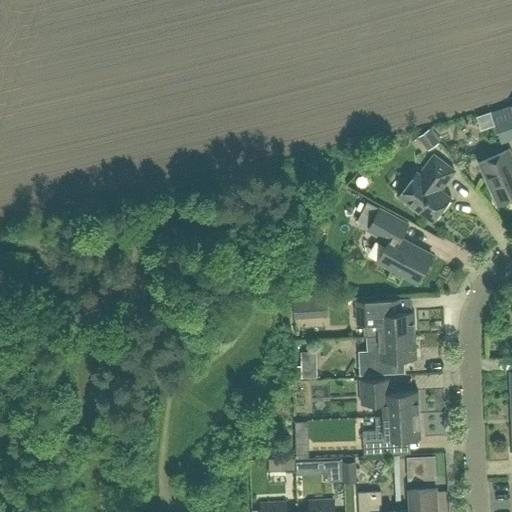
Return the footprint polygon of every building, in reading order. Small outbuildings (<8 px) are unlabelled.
[(511,138),(511,117),(508,106),(489,112),(499,143),(511,138)] [(438,143),(429,129),(418,136),(427,150),(438,143)] [(511,197),(511,154),(509,148),(479,162),(498,204),(511,197)] [(454,170),(434,154),(419,174),(416,172),(399,194),(433,220),(450,197),(440,189),(454,170)] [(408,223),(379,208),(368,229),(388,240),(378,261),(417,282),(432,254),(400,237),(408,223)] [(366,323),(367,336),(414,334),(413,309),(394,310),(393,298),(355,300),(356,323),(366,323)] [(299,322),(328,321),(327,309),(298,310),(299,322)] [(416,357),(414,334),(367,336),(368,349),(358,350),(359,374),(389,373),(388,359),(416,357)] [(382,402),(383,415),(419,413),(417,390),(390,391),(389,377),(359,378),(361,403),(382,402)] [(420,437),(419,413),(383,415),(383,416),(375,416),(375,428),(362,429),(363,453),(393,452),(393,438),(420,437)] [(356,481),(355,461),(342,461),(342,481),(356,481)] [(395,510),(395,511),(436,511),(436,487),(409,488),(410,509),(395,510)] [(395,511),(395,510),(381,511),(381,490),(358,491),(358,511),(395,511)] [(309,511),(298,511),(333,511),(333,499),(309,500),(309,511)] [(298,511),(286,511),(285,502),(262,503),(261,511),(298,511)]
